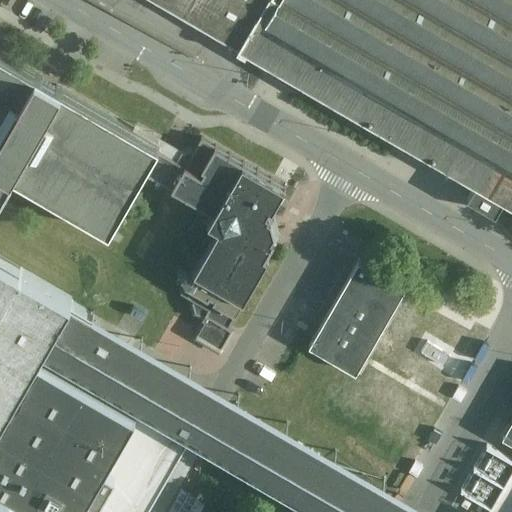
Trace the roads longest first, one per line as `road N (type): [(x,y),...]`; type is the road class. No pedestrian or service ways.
road 1 (unclassified): [(356,165),(156,511)]
road 2 (unclassified): [(356,165),(71,0)]
road 3 (unclassified): [(511,342),(411,511)]
road 4 (unclassified): [(511,256),(356,165)]
